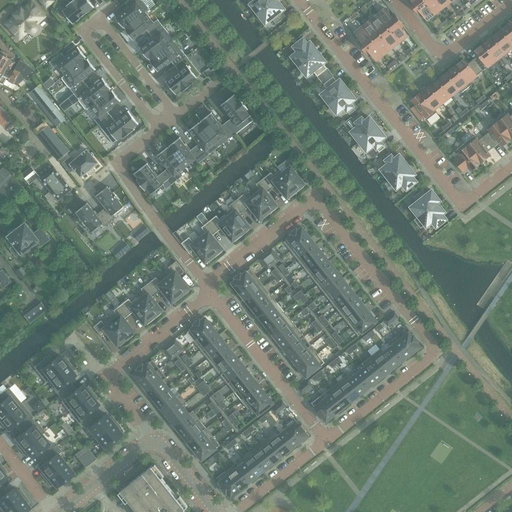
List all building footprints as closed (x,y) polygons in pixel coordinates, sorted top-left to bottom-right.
[(54,3),(51,0),(40,0),(39,1),(46,10),(54,3)] [(89,1),(89,0),(73,0),(66,6),(67,6),(68,7),(64,11),(63,11),(73,24),(73,23),(80,18),(87,13),(86,13),(93,8),(94,8),(89,1)] [(149,9),(142,0),(128,0),(125,3),(129,8),(116,17),(115,17),(124,28),(125,29),(149,9)] [(258,15),(276,0),(255,0),(250,4),(258,15)] [(286,17),(282,11),(284,9),(276,0),(258,15),(266,24),(272,19),(276,24),(286,17)] [(424,0),(411,0),(411,1),(409,2),(414,8),(424,0)] [(424,0),(414,8),(419,14),(421,12),(427,20),(435,14),(424,0)] [(442,8),(436,0),(424,0),(435,14),(442,8)] [(44,17),(32,2),(23,10),(21,8),(14,14),(16,16),(7,24),(19,38),(28,31),(28,32),(29,32),(30,33),(31,33),(32,33),(33,33),(34,32),(35,32),(36,31),(37,30),(37,29),(37,28),(37,27),(37,26),(36,25),(36,24),(44,17)] [(158,20),(154,23),(146,13),(150,10),(149,9),(125,29),(125,30),(133,41),(134,40),(133,40),(146,30),(150,34),(162,25),(158,20)] [(394,14),(392,16),(386,9),(378,15),(388,29),(399,20),(394,14)] [(378,15),(370,21),(381,35),(388,29),(378,15)] [(401,28),(404,26),(399,20),(388,29),(399,42),(407,36),(401,28)] [(381,35),(370,21),(363,27),(373,40),(381,35)] [(511,26),(509,24),(509,25),(507,27),(506,26),(501,30),(511,44),(511,26)] [(174,41),(162,25),(150,34),(153,39),(141,49),(140,48),(140,49),(148,60),(149,59),(150,60),(174,41)] [(373,40),(363,27),(355,33),(360,41),(358,43),(363,49),(373,40)] [(388,29),(381,35),(391,48),(399,42),(388,29)] [(511,44),(501,30),(500,31),(501,31),(498,33),(492,37),(505,53),(511,47),(511,44)] [(381,35),(373,40),(384,54),(391,48),(381,35)] [(492,37),(492,38),(490,40),(489,39),(484,44),(497,60),(505,53),(492,37)] [(299,67),(318,52),(310,42),(307,44),(303,39),(293,47),(297,52),(291,57),(299,67)] [(373,40),(363,49),(368,55),(370,53),(376,60),(384,54),(373,40)] [(174,41),(150,60),(150,61),(158,72),(159,71),(158,71),(171,61),(174,66),(186,56),(174,41)] [(484,44),(483,44),(484,45),(481,47),(481,46),(475,51),(476,52),(479,55),(473,60),(482,71),(497,60),(484,44)] [(86,59),(85,58),(86,58),(78,47),(77,47),(77,48),(65,58),(61,53),(49,63),(53,68),(57,65),(65,75),(86,59)] [(36,72),(16,49),(13,53),(21,59),(12,75),(17,78),(20,73),(25,80),(30,76),(36,72)] [(327,69),(323,64),(325,62),(318,52),(299,67),(307,76),(313,72),(317,77),(327,69)] [(0,68),(5,71),(11,60),(0,53),(0,68)] [(201,75),(186,56),(174,66),(179,72),(167,82),(166,81),(166,82),(176,95),(177,94),(176,94),(181,90),(182,91),(182,92),(193,84),(193,83),(192,83),(191,82),(196,78),(197,79),(197,78),(201,75)] [(95,70),(95,71),(96,70),(87,59),(87,60),(86,59),(65,75),(61,78),(62,79),(63,79),(69,87),(68,87),(74,94),(86,85),(82,80),(95,70)] [(482,71),(473,60),(467,64),(464,61),(464,60),(458,64),(458,65),(456,67),(455,66),(455,67),(470,86),(468,82),(482,71)] [(455,67),(449,71),(450,72),(447,74),(447,73),(446,73),(461,93),(470,86),(455,67)] [(446,73),(441,78),(439,80),(438,80),(451,96),(458,90),(461,93),(446,73)] [(13,84),(17,78),(12,75),(8,81),(13,84)] [(329,104),(348,90),(340,80),(337,82),(333,77),(323,84),(327,90),(321,94),(329,104)] [(111,90),(110,90),(111,89),(102,78),(102,79),(90,89),(86,85),(74,94),(69,98),(74,104),(79,100),(79,101),(80,101),(86,108),(85,109),(87,110),(90,107),(111,90)] [(438,80),(432,84),(433,85),(430,87),(430,86),(429,87),(442,103),(451,96),(438,80)] [(66,119),(55,106),(38,85),(29,93),(57,127),(66,119)] [(429,87),(424,91),(424,92),(422,94),(421,93),(421,94),(436,113),(437,112),(434,109),(442,103),(429,87)] [(119,101),(120,102),(120,101),(112,91),(111,91),(111,90),(90,107),(98,117),(94,120),(99,126),(111,116),(107,111),(119,101)] [(350,103),(355,99),(348,90),(329,104),(337,114),(344,108),(349,115),(356,110),(350,103)] [(421,94),(412,101),(416,105),(411,109),(420,120),(424,116),(427,120),(436,113),(421,94)] [(246,111),(247,110),(248,110),(240,99),(239,99),(239,100),(238,101),(234,96),(234,95),(221,105),(221,106),(222,105),(232,118),(226,122),(235,134),(253,120),(250,116),(251,116),(250,115),(250,116),(246,111)] [(12,118),(0,107),(0,123),(4,127),(12,118)] [(132,128),(137,124),(138,125),(138,124),(128,111),(127,112),(128,112),(115,122),(111,116),(99,126),(113,144),(117,140),(117,141),(118,141),(117,140),(122,136),(124,138),(123,138),(124,139),(135,130),(134,129),(134,130),(132,128)] [(511,114),(509,116),(508,114),(507,115),(504,112),(496,119),(511,138),(511,137),(511,114)] [(226,122),(221,126),(211,114),(212,113),(211,113),(200,121),(201,122),(200,122),(220,147),(235,134),(226,122)] [(359,142),(377,127),(370,117),(364,121),(359,115),(353,119),(358,126),(351,132),(359,142)] [(496,119),(487,126),(489,129),(488,130),(490,132),(484,136),(493,147),(499,143),(501,146),(511,138),(496,119)] [(45,122),(35,129),(39,133),(37,134),(58,160),(69,152),(45,122)] [(200,122),(199,123),(188,131),(189,132),(189,131),(199,144),(194,147),(204,159),(220,147),(200,122)] [(380,141),(385,137),(377,127),(359,142),(367,152),(374,146),(379,153),(385,148),(380,141)] [(493,147),(484,136),(478,141),(477,139),(476,140),(473,137),(465,143),(480,162),(490,155),(487,152),(493,147)] [(194,147),(190,151),(180,139),(180,138),(169,146),(170,147),(169,147),(185,168),(196,159),(199,163),(204,159),(194,147)] [(465,143),(456,151),(458,154),(457,155),(458,156),(454,160),(463,171),(467,168),(470,171),(480,162),(465,143)] [(169,147),(168,148),(167,147),(157,156),(158,156),(168,168),(163,172),(172,184),(188,172),(185,168),(169,147)] [(69,159),(62,165),(69,173),(74,169),(81,177),(88,171),(90,169),(91,169),(98,163),(92,156),(94,155),(92,152),(90,154),(87,150),(72,163),(69,159)] [(389,179),(407,165),(399,155),(394,159),(389,152),(383,157),(388,164),(381,170),(389,179)] [(305,184),(294,171),(299,167),(290,157),(283,163),(288,169),(282,173),(280,171),(297,193),(304,187),(303,186),(305,184)] [(163,172),(157,177),(147,164),(148,164),(147,163),(134,174),(135,174),(139,179),(137,180),(136,180),(137,181),(145,191),(146,191),(145,190),(147,189),(150,193),(150,194),(162,185),(166,189),(172,184),(163,172)] [(416,182),(412,177),(415,174),(407,165),(389,179),(396,189),(402,184),(407,190),(416,182)] [(31,166),(21,174),(30,185),(39,177),(31,166)] [(0,184),(10,174),(3,168),(0,170),(0,184)] [(54,168),(40,179),(51,192),(45,196),(51,203),(56,198),(58,201),(72,190),(54,168)] [(297,193),(280,171),(274,176),(271,172),(263,178),(272,189),(276,185),(287,198),(289,197),(290,198),(297,193)] [(277,206),(267,193),(272,189),(263,178),(256,184),(259,188),(253,193),(270,214),(277,209),(276,207),(277,206)] [(124,207),(118,201),(119,200),(120,200),(115,195),(113,192),(113,193),(112,193),(108,188),(107,187),(108,187),(107,187),(96,196),(97,196),(106,207),(101,211),(110,222),(116,218),(113,215),(124,207)] [(414,220),(439,200),(432,191),(427,195),(422,189),(413,197),(417,202),(411,207),(418,217),(414,220)] [(270,214),(253,193),(246,198),(244,194),(236,200),(244,210),(249,207),(260,220),(261,219),(263,220),(270,214)] [(250,227),(240,214),(244,210),(236,200),(228,206),(233,212),(227,216),(226,214),(225,214),(242,236),(250,230),(248,229),(250,227)] [(446,219),(442,214),(445,212),(437,203),(440,201),(439,200),(414,220),(421,229),(425,225),(426,227),(432,222),(436,227),(446,219)] [(110,222),(101,211),(96,215),(87,204),(87,203),(76,212),(76,213),(81,218),(81,219),(80,219),(86,227),(87,226),(92,232),(97,229),(102,224),(105,227),(110,222)] [(242,236),(225,214),(219,219),(216,216),(209,222),(217,232),(222,228),(232,242),(234,240),(235,242),(242,236)] [(223,249),(212,236),(217,232),(209,222),(201,228),(206,233),(200,238),(198,236),(215,258),(222,252),(221,250),(223,249)] [(21,253),(39,240),(43,244),(49,239),(41,228),(33,234),(25,224),(15,231),(14,230),(9,234),(10,235),(8,237),(15,245),(10,249),(16,256),(21,253)] [(132,235),(138,241),(149,231),(144,225),(132,235)] [(291,251),(309,236),(302,228),(296,232),(295,231),(293,233),(291,234),(292,235),(284,242),(291,251)] [(215,258),(198,236),(192,241),(189,237),(181,243),(189,254),(195,250),(205,263),(207,262),(208,263),(215,258)] [(297,259),(316,245),(309,236),(291,251),(297,259)] [(113,252),(118,258),(130,248),(124,242),(113,252)] [(304,268),(323,253),(316,245),(297,259),(304,268)] [(275,263),(280,259),(272,250),(267,254),(275,263)] [(311,276),(329,262),(323,253),(304,268),(311,276)] [(267,270),(272,266),(264,256),(259,259),(267,270)] [(190,289),(179,276),(184,272),(176,261),(168,268),(173,273),(167,278),(165,276),(182,298),(189,292),(188,290),(190,289)] [(318,285),(336,270),(329,262),(311,276),(318,285)] [(239,292),(257,278),(250,269),(242,275),(241,274),(239,275),(239,276),(237,278),(237,279),(232,283),(239,292)] [(324,293),(343,279),(336,270),(318,285),(324,293)] [(0,282),(1,282),(4,287),(11,282),(2,271),(0,272),(0,282)] [(182,298),(165,276),(159,281),(156,277),(148,283),(157,294),(161,290),(172,303),(174,302),(175,303),(182,298)] [(245,301),(264,286),(257,278),(239,292),(245,301)] [(331,302),(349,287),(343,279),(324,293),(331,302)] [(162,311),(152,298),(157,294),(148,283),(141,289),(144,293),(138,297),(155,319),(162,314),(161,312),(162,311)] [(252,309),(271,294),(264,286),(245,301),(252,309)] [(338,310),(356,296),(349,287),(331,302),(338,310)] [(259,318),(277,303),(271,294),(252,309),(259,318)] [(344,319),(363,304),(356,296),(338,310),(344,319)] [(155,319),(138,297),(131,302),(129,299),(121,305),(129,315),(134,312),(145,325),(146,323),(148,325),(155,319)] [(266,326),(284,311),(277,303),(259,318),(266,326)] [(351,327),(369,313),(363,304),(344,319),(351,327)] [(135,332),(125,319),(129,315),(121,305),(113,311),(116,314),(110,319),(127,341),(135,335),(133,334),(135,332)] [(272,334),(291,320),(284,311),(266,326),(272,334)] [(358,336),(377,322),(369,313),(351,327),(358,336)] [(194,341),(212,327),(205,318),(200,322),(199,321),(196,323),(194,324),(195,326),(187,332),(194,341)] [(127,341),(110,319),(112,322),(106,326),(101,320),(93,327),(102,337),(107,333),(117,346),(119,345),(120,346),(127,341)] [(279,343),(297,328),(291,320),(272,334),(279,343)] [(201,350),(219,335),(212,327),(194,341),(201,350)] [(286,351),(304,337),(297,328),(279,343),(286,351)] [(420,347),(416,341),(417,341),(415,338),(414,336),(412,337),(409,333),(400,339),(397,335),(396,336),(411,354),(420,347)] [(207,358),(226,344),(219,335),(201,350),(207,358)] [(411,354),(396,336),(388,343),(403,361),(411,354)] [(292,360),(311,345),(304,337),(286,351),(292,360)] [(177,351),(179,354),(184,350),(181,347),(175,339),(170,343),(177,351)] [(403,361),(388,343),(391,347),(383,353),(380,349),(379,349),(394,368),(403,361)] [(214,367),(232,352),(226,344),(207,358),(214,367)] [(169,357),(171,360),(176,356),(173,353),(167,345),(162,349),(169,357)] [(299,368),(317,354),(311,345),(292,360),(299,368)] [(394,368),(379,349),(371,356),(386,374),(394,368)] [(221,375),(239,361),(232,352),(214,367),(221,375)] [(306,377),(325,363),(317,354),(299,368),(306,377)] [(47,381),(70,364),(64,357),(64,358),(62,359),(59,355),(50,362),(46,357),(34,367),(46,383),(47,381)] [(386,374),(371,356),(363,363),(377,381),(386,374)] [(141,383),(159,369),(152,360),(144,367),(143,365),(141,366),(141,367),(139,369),(139,370),(134,374),(141,383)] [(227,384),(246,369),(239,361),(221,375),(227,384)] [(377,381),(363,363),(362,363),(365,367),(358,373),(355,369),(354,369),(369,388),(377,381)] [(66,382),(75,375),(72,371),(73,370),(74,370),(70,364),(47,381),(59,396),(70,387),(66,382)] [(148,392),(166,377),(159,369),(141,383),(148,392)] [(234,392),(253,378),(246,369),(227,384),(234,392)] [(369,388),(354,369),(346,376),(360,395),(369,388)] [(360,395),(346,376),(337,383),(352,401),(360,395)] [(169,389),(162,381),(166,378),(166,377),(148,392),(154,400),(169,389)] [(241,401),(259,386),(253,378),(234,392),(235,393),(238,390),(244,397),(241,400),(241,401)] [(312,386),(308,381),(305,383),(298,389),(302,394),(309,388),(312,386)] [(352,401),(337,383),(329,390),(343,408),(352,401)] [(14,384),(10,388),(21,402),(26,398),(14,384)] [(72,409),(92,393),(88,387),(87,387),(86,389),(82,385),(74,392),(70,387),(59,396),(63,402),(65,400),(72,409)] [(248,409),(266,394),(259,386),(241,401),(248,409)] [(0,419),(20,403),(8,388),(7,390),(0,394),(0,419)] [(161,409),(179,394),(175,397),(169,389),(154,400),(161,409)] [(343,408),(329,390),(320,396),(335,415),(343,408)] [(89,412),(98,405),(95,401),(97,399),(97,400),(98,399),(92,393),(72,409),(69,411),(81,427),(82,426),(93,417),(89,412)] [(168,417),(186,403),(179,394),(161,409),(168,417)] [(259,415),(273,403),(266,394),(248,409),(248,410),(252,406),(259,415)] [(335,415),(320,396),(320,397),(323,400),(314,407),(318,412),(316,413),(321,418),(322,417),(326,422),(335,415)] [(279,412),(286,406),(283,401),(275,407),(272,409),(276,414),(279,412)] [(32,418),(20,403),(0,419),(0,425),(2,428),(3,428),(4,426),(7,430),(16,423),(20,428),(31,419),(32,418)] [(174,426),(193,411),(192,411),(189,414),(182,406),(186,403),(168,417),(174,426)] [(181,434),(199,420),(193,411),(174,426),(181,434)] [(95,438),(116,422),(111,416),(110,417),(109,418),(106,414),(97,421),(93,417),(82,426),(86,431),(88,429),(95,438)] [(21,451),(41,435),(44,432),(36,422),(35,423),(31,419),(20,428),(24,432),(15,439),(18,443),(17,445),(16,444),(16,445),(21,451)] [(188,443),(206,428),(202,431),(196,423),(200,420),(199,420),(181,434),(188,443)] [(103,448),(121,434),(119,431),(120,429),(121,429),(116,422),(95,438),(103,448)] [(308,436),(304,431),(306,430),(301,425),(300,426),(296,422),(287,429),(299,443),(308,436)] [(194,451),(213,437),(206,428),(188,443),(194,451)] [(299,443),(287,429),(279,435),(290,450),(299,443)] [(54,447),(50,442),(48,443),(41,435),(21,451),(26,457),(27,457),(26,456),(28,455),(31,459),(40,452),(44,456),(54,447)] [(290,450),(279,435),(271,442),(268,438),(267,438),(282,457),(290,450)] [(216,449),(209,440),(213,437),(194,451),(202,460),(216,449)] [(282,457),(267,438),(259,445),(273,463),(282,457)] [(273,463),(259,445),(250,451),(265,470),(273,463)] [(65,463),(57,454),(61,452),(56,446),(54,447),(44,456),(48,461),(39,468),(42,472),(41,473),(40,473),(40,474),(45,480),(65,463)] [(89,451),(85,447),(80,451),(84,455),(89,451)] [(84,455),(80,451),(75,455),(78,459),(84,455)] [(96,460),(89,451),(78,459),(85,468),(96,460)] [(265,470),(250,451),(242,458),(257,477),(265,470)] [(257,477),(242,458),(245,462),(237,468),(234,464),(233,465),(248,483),(257,477)] [(55,488),(73,473),(65,463),(45,480),(50,486),(50,485),(52,484),(55,488)] [(248,483),(233,465),(225,472),(240,490),(248,483)] [(152,467),(122,490),(139,511),(181,511),(185,509),(152,467)] [(240,490),(225,472),(216,479),(223,487),(221,488),(223,490),(225,492),(226,491),(231,497),(240,490)] [(3,511),(25,496),(19,490),(17,492),(14,488),(5,495),(1,489),(0,490),(0,511),(3,511)] [(24,511),(30,508),(27,504),(28,503),(29,502),(25,496),(3,511),(24,511)]
